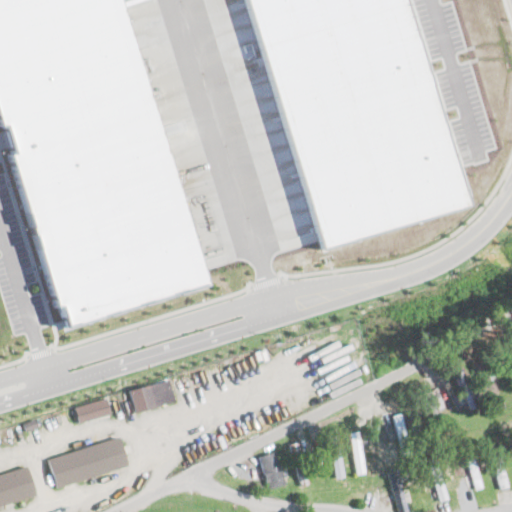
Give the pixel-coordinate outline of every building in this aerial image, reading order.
[(0,125),(0,0),(118,0),(204,283),(61,326),(0,125)] [(205,0),(238,115),(248,113),(250,117),(243,119),(261,181),(276,177),(278,183),(289,180),(285,167),(294,164),(281,120),(280,120),(259,47),(248,50),(247,44),(256,42),(244,0),(205,0)] [(241,0),(319,250),(466,205),(401,0),(241,0)] [(475,405),(458,367),(450,371),(467,409),(475,405)] [(478,370),(486,397),(493,395),(485,367),(478,370)] [(172,401),(167,380),(127,389),(132,411),(172,401)] [(78,422),(109,412),(104,396),(73,406),(78,422)] [(390,413),(404,457),(410,456),(399,411),(390,413)] [(324,430),(332,478),(341,476),(333,428),(324,430)] [(347,432),(353,474),(362,473),(357,431),(347,432)] [(52,486),(124,467),(116,438),(44,457),(52,486)] [(505,486),(494,447),(485,449),(497,489),(505,486)] [(266,488),(282,483),(273,451),(256,455),(266,488)] [(465,458),(474,488),(482,487),(472,457),(465,458)] [(0,471),(0,505),(35,494),(24,464),(0,471)] [(425,467),(437,501),(445,498),(434,464),(425,467)] [(392,511),(403,511),(396,471),(387,472),(392,511)]
